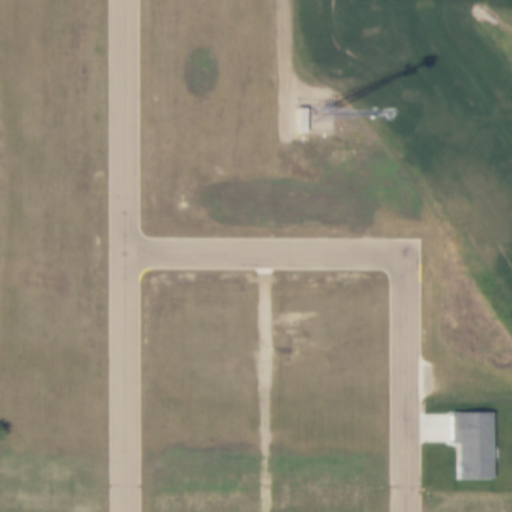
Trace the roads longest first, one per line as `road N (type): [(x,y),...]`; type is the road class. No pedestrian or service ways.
road 1 (residential): [(122,0),(122,511)]
road 2 (residential): [(403,255),(122,256)]
road 3 (residential): [(402,511),(403,255)]
